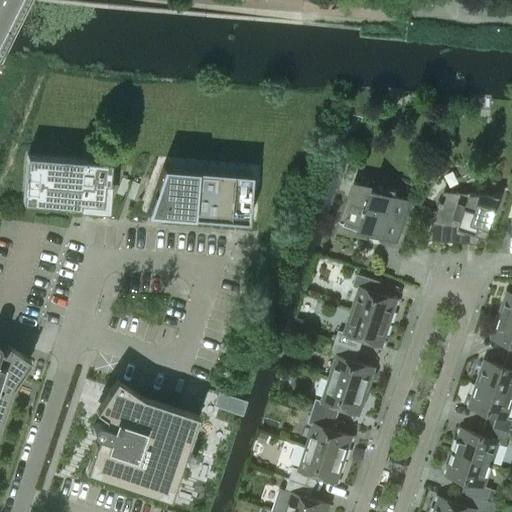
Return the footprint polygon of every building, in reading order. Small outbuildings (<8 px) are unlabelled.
[(108,182),(109,161),(26,154),(22,202),(78,206),(79,201),(101,203),(103,182),(108,182)] [(243,220),(246,220),(250,173),(162,165),(146,212),(148,212),(149,209),(162,210),(162,213),(176,214),(176,212),(243,217),(243,220)] [(378,189),(354,182),(339,229),(359,233),(360,228),(397,240),(410,200),(395,195),(397,190),(379,186),(378,189)] [(487,236),(501,195),(452,191),(450,191),(448,192),(446,193),(445,194),(443,195),(442,197),(441,198),(440,200),(436,211),(423,206),(419,217),(433,222),(427,239),(478,243),(481,234),(487,236)] [(359,287),(352,309),(390,322),(397,299),(378,292),(382,281),(357,273),(353,285),(359,287)] [(511,292),(507,291),(499,314),(511,318),(511,292)] [(390,322),(352,309),(344,331),(338,329),(334,341),(359,350),(363,339),(382,345),(390,322)] [(511,344),(507,355),(511,356),(511,318),(499,314),(491,337),(511,344)] [(296,317),(293,327),(307,331),(310,322),(296,317)] [(359,350),(334,341),(330,353),(336,355),(329,377),(367,390),(375,367),(355,361),(359,350)] [(0,419),(12,384),(29,359),(7,343),(3,349),(0,348),(0,419)] [(484,359),(476,382),(511,394),(511,356),(507,355),(503,366),(484,359)] [(367,390),(329,377),(322,400),(316,398),(312,410),(336,418),(340,407),(359,413),(367,390)] [(115,378),(94,409),(103,415),(100,422),(99,422),(98,422),(96,422),(95,422),(94,423),(93,424),(93,425),(92,426),(92,427),(92,428),(92,430),(92,431),(93,432),(94,433),(95,434),(96,434),(84,471),(169,499),(197,414),(142,395),(115,378)] [(488,412),(484,423),(509,431),(511,422),(511,418),(507,417),(511,402),(511,394),(476,382),(469,405),(488,412)] [(333,429),(336,418),(312,410),(308,422),(314,424),(306,446),(344,458),(352,435),(333,429)] [(461,428),(454,451),(492,463),(499,441),(505,443),(509,431),(484,423),(481,434),(461,428)] [(344,458),(306,446),(299,468),(293,466),(289,478),(314,486),(317,475),(337,482),(344,458)] [(465,480),(462,491),(486,499),(490,487),(484,485),(492,463),(454,451),(446,474),(465,480)] [(326,511),(329,504),(310,497),(314,486),(289,478),(285,490),(279,488),(271,510),(277,511),(326,511)] [(494,500),(497,489),(492,487),(489,499),(494,500)] [(439,496),(433,511),(475,511),(476,510),(482,511),(486,499),(462,491),(458,502),(439,496)]
